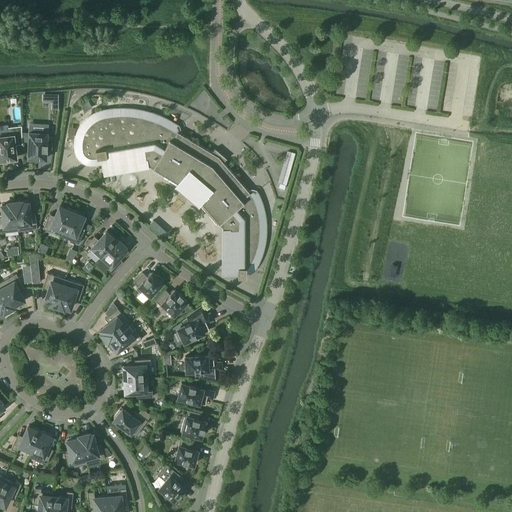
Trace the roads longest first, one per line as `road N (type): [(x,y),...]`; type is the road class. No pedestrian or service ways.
road 1 (residential): [(238,0),(295,63),(315,117),(314,150),(266,320)]
road 2 (residential): [(266,320),(209,511)]
road 3 (residential): [(73,337),(25,325),(7,339),(4,361),(39,405),(87,409)]
road 4 (residential): [(148,244),(84,195),(0,187)]
road 5 (residential): [(266,320),(200,285),(148,244)]
